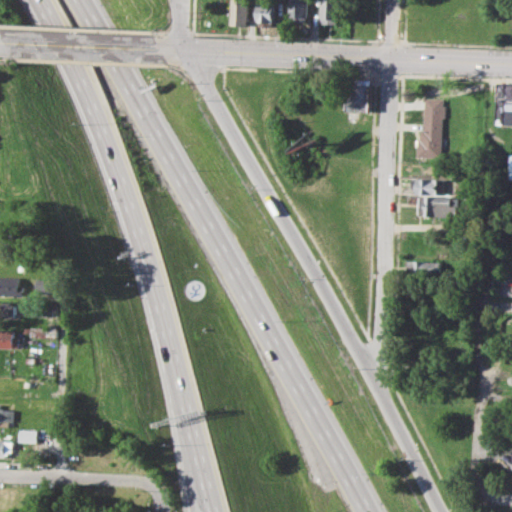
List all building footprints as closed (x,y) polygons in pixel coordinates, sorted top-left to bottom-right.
[(232,0),(250,0),(250,25),(231,24),(232,0)] [(258,0),(276,0),(276,27),(258,26),(258,0)] [(289,0),(308,0),(308,21),(289,20),(289,0)] [(322,0),(341,0),(341,24),(322,24),(322,0)] [(350,78),(373,78),(372,112),(348,111),(350,78)] [(500,82),(511,82),(511,124),(498,124),(500,82)] [(419,156),(420,145),(416,145),(416,139),(423,138),(423,128),(426,129),(427,96),(445,97),(445,106),(448,106),(448,116),(445,116),(445,136),(451,137),(451,148),(445,148),(444,156),(419,156)] [(414,178),(445,179),(445,194),(417,193),(418,186),(413,186),(414,178)] [(420,196),(450,197),(449,215),(419,214),(420,196)] [(0,226),(28,228),(28,244),(0,243),(0,226)] [(408,260),(441,261),(441,279),(407,278),(408,260)] [(0,275),(23,276),(23,284),(28,285),(27,295),(0,294),(0,275)] [(41,279),(55,280),(55,293),(40,292),(41,279)] [(0,300),(12,301),(12,304),(19,305),(18,317),(0,316),(0,300)] [(47,302),(61,303),(60,315),(47,314),(47,302)] [(38,327),(60,328),(59,336),(38,335),(38,327)] [(0,329),(18,330),(17,347),(0,346),(0,329)] [(0,402),(5,403),(5,407),(18,408),(17,425),(0,424),(0,402)] [(23,429),(41,430),(41,442),(23,441),(23,429)] [(0,439),(17,440),(16,451),(9,451),(8,456),(0,455),(0,439)]
